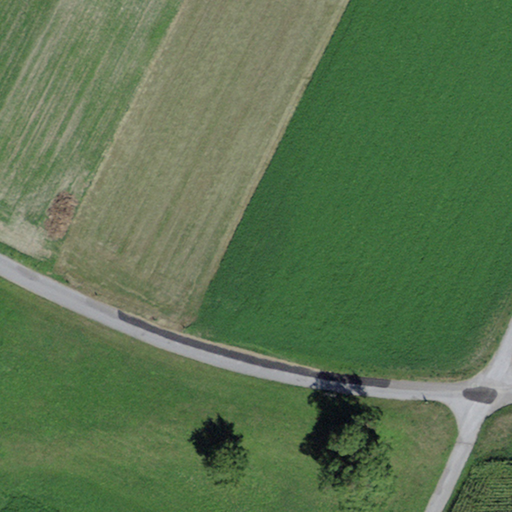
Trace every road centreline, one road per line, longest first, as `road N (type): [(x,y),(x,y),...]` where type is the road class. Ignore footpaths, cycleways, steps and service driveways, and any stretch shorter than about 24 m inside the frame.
road 1 (unclassified): [(0,265),(168,345),(283,377),(484,395)]
road 2 (unclassified): [(484,395),(430,511)]
